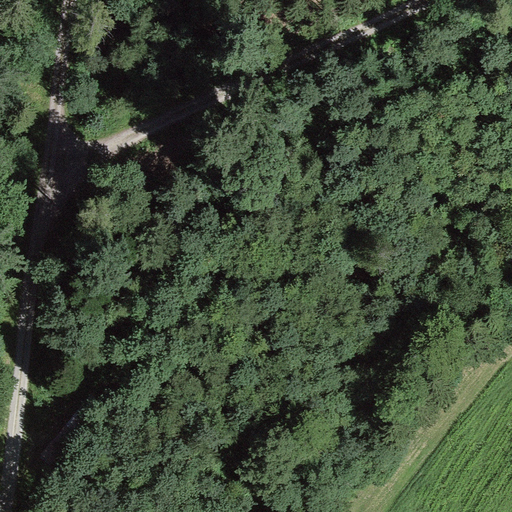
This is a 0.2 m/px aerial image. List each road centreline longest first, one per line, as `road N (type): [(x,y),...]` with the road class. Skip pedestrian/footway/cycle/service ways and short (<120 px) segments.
road 1 (track): [(1,511),(49,170),(409,0)]
road 2 (track): [(49,170),(74,0)]
